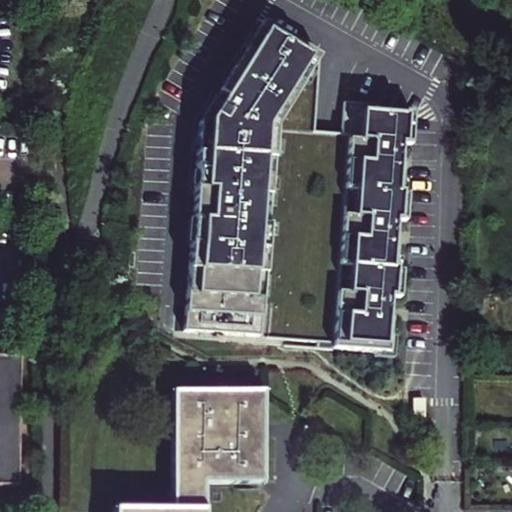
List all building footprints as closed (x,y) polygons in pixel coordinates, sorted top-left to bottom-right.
[(260,23),(196,126),(276,132),(319,57),(260,23)] [(337,294),(333,349),(387,353),(389,320),(386,320),(387,299),(398,300),(400,272),(393,271),(395,245),(391,244),(393,223),(404,223),(406,195),(399,195),(400,168),(396,168),(398,146),(409,147),(411,113),(373,111),(374,105),(343,103),(341,137),(347,137),(343,192),(352,192),(351,219),(341,218),(338,267),(347,268),(345,294),(337,294)] [(32,106),(20,106),(19,121),(31,121),(32,106)] [(196,126),(182,334),(255,339),(276,132),(196,126)] [(429,304),(398,304),(398,380),(429,380),(429,304)] [(0,359),(0,489),(22,490),(22,360),(0,359)] [(262,484),(262,392),(171,394),(171,511),(113,511),(112,511),(203,511),(204,484),(262,484)] [(428,399),(414,399),(414,418),(428,418),(428,399)]
